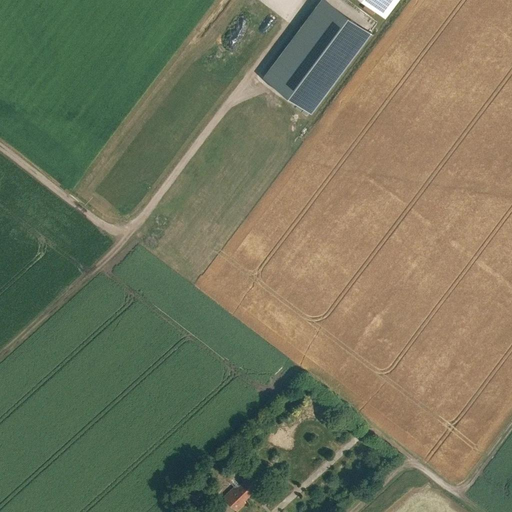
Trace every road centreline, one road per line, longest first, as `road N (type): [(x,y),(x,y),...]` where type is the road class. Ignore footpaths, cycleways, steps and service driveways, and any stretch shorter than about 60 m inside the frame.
road 1 (track): [(0,356),(129,232),(307,0)]
road 2 (track): [(276,511),(369,427),(458,497),(511,426)]
